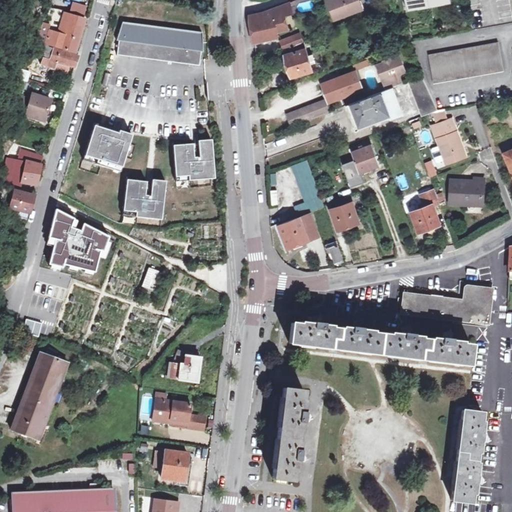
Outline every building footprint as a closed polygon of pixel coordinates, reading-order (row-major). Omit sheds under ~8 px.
[(273,16),(284,14),(290,12),(292,12),(289,0),(270,7),(273,16)] [(324,0),(332,21),(364,10),(360,0),(324,0)] [(404,0),(406,9),(427,5),(425,0),(404,0)] [(274,24),(276,31),(287,29),(284,14),(273,16),(270,7),(249,14),(249,21),(253,42),(260,40),(256,20),(263,19),(265,26),(274,24)] [(75,54),(85,24),(63,17),(64,14),(55,11),(44,45),(78,57),(78,55),(75,54)] [(256,20),(260,40),(268,39),(265,26),(263,19),(256,20)] [(121,23),(116,40),(118,40),(116,56),(198,66),(200,49),(202,50),(201,33),(121,23)] [(274,24),(265,26),(268,39),(277,36),(276,31),(274,24)] [(281,49),(302,42),(299,33),(277,40),(281,49)] [(433,84),(504,71),(498,42),(428,55),(433,84)] [(303,43),(286,49),(287,53),(284,54),(290,76),(311,71),(309,63),(314,62),(311,54),(306,55),(303,43)] [(45,57),(47,53),(48,49),(42,46),(39,54),(45,57)] [(51,65),(54,55),(47,53),(45,57),(44,61),(51,65)] [(374,64),(384,89),(402,82),(399,75),(406,72),(399,54),(392,57),(391,55),(381,60),(381,61),(374,64)] [(78,63),(54,55),(51,65),(53,66),(51,71),(56,72),(58,67),(75,73),(78,63)] [(367,60),(353,64),(355,70),(369,65),(367,60)] [(16,81),(29,85),(31,80),(32,75),(20,70),(16,81)] [(361,89),(355,71),(333,79),(321,83),(326,98),(286,113),(290,125),(331,110),(331,108),(342,104),(339,97),(361,89)] [(421,77),(408,82),(421,117),(436,111),(421,77)] [(29,85),(16,81),(11,98),(23,103),(29,85)] [(393,87),(345,105),(354,129),(389,117),(390,118),(403,114),(393,87)] [(342,104),(363,96),(361,89),(339,97),(342,104)] [(34,101),(32,107),(23,104),(16,127),(27,129),(29,123),(47,127),(52,106),(34,101)] [(433,113),(434,120),(446,117),(445,110),(433,113)] [(466,158),(457,134),(454,134),(449,122),(431,129),(446,165),(466,158)] [(113,133),(94,127),(83,162),(121,173),(132,136),(119,132),(117,139),(112,137),(113,133)] [(193,144),(173,146),(176,182),(215,179),(212,140),(198,141),(199,148),(193,149),(193,144)] [(357,147),(358,149),(352,151),(354,158),(343,162),(351,184),(363,180),(360,172),(378,165),(371,145),(363,148),(362,145),(357,147)] [(511,175),(511,148),(503,152),(511,175)] [(307,159),(291,165),(304,202),(294,206),(297,215),(323,205),(307,159)] [(42,163),(27,160),(23,188),(37,191),(42,163)] [(432,160),(425,162),(429,178),(437,175),(432,160)] [(147,183),(127,181),(124,217),(163,221),(166,182),(153,180),(152,188),(147,187),(147,183)] [(482,207),(483,181),(475,180),(475,184),(453,183),(452,206),(482,207)] [(430,200),(437,197),(433,187),(416,193),(421,207),(410,212),(417,233),(439,225),(430,200)] [(33,201),(14,195),(10,211),(20,214),(28,217),(33,201)] [(359,223),(352,202),(331,208),(337,229),(359,223)] [(77,219),(55,208),(47,236),(50,238),(47,246),(52,245),(54,245),(48,265),(63,268),(64,265),(95,273),(101,251),(106,254),(112,237),(83,223),(81,231),(74,229),(77,219)] [(28,217),(20,214),(17,222),(26,224),(28,217)] [(307,241),(319,236),(314,220),(302,224),(299,216),(278,224),(286,248),(294,245),(293,242),(306,238),(307,241)] [(343,259),(337,243),(328,246),(334,262),(343,259)] [(162,274),(148,268),(140,288),(154,293),(162,274)] [(492,290),(466,287),(464,301),(407,294),(405,313),(488,323),(492,290)] [(391,355),(468,364),(471,344),(292,323),(289,343),(391,355)] [(9,430),(37,441),(66,364),(38,353),(28,380),(23,392),(9,430)] [(169,362),(166,379),(199,384),(203,357),(185,354),(183,364),(169,362)] [(273,477),(293,480),(304,390),(284,387),(273,477)] [(173,418),(189,421),(190,415),(192,404),(157,398),(154,419),(173,422),(173,418)] [(451,500),(471,502),(483,412),(462,409),(451,500)] [(205,418),(190,415),(189,421),(188,425),(188,427),(203,430),(205,418)] [(153,469),(161,470),(163,449),(155,449),(153,469)] [(161,477),(184,480),(188,453),(165,450),(161,477)] [(78,490),(102,488),(101,476),(77,478),(78,490)] [(78,490),(77,478),(32,482),(16,487),(8,488),(9,496),(17,495),(78,490)] [(102,488),(78,490),(17,495),(17,511),(117,511),(115,487),(102,488)] [(17,511),(17,495),(9,496),(9,511),(17,511)] [(160,508),(156,508),(155,511),(174,511),(175,511),(179,511),(180,503),(161,501),(160,508)]
